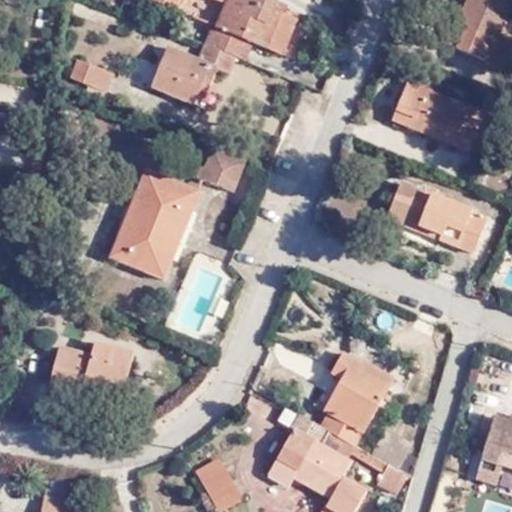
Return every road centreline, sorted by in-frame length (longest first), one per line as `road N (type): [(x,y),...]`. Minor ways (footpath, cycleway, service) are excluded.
road 1 (residential): [(0,451),(144,453),(199,426),(256,341),(300,235)]
road 2 (residential): [(300,235),(397,0)]
road 3 (residential): [(422,511),(480,311)]
road 4 (residential): [(480,311),(300,235)]
